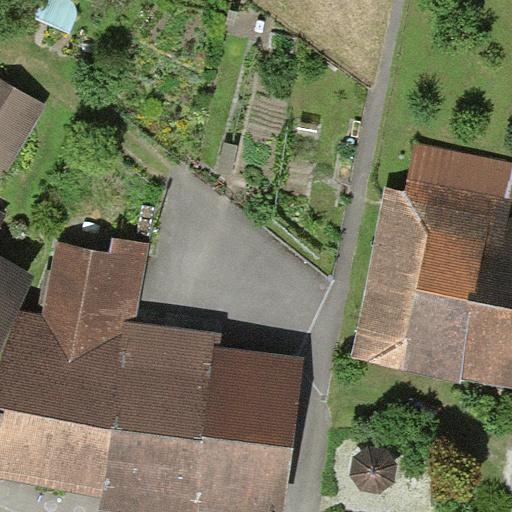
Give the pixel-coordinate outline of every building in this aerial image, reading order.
[(0,193),(47,106),(0,80),(0,359),(7,347),(25,313),(41,283),(0,261),(0,230),(6,219),(0,215),(0,193)] [(511,163),(415,145),(405,195),(385,191),(351,363),(463,385),(464,379),(511,388),(511,163)] [(139,325),(149,244),(114,240),(111,256),(57,244),(42,315),(25,313),(7,347),(0,371),(0,481),(103,502),(125,322),(139,325)] [(139,325),(125,322),(103,502),(100,511),(196,511),(215,350),(221,351),(224,335),(170,329),(139,325)] [(221,351),(215,350),(196,511),(285,511),(303,360),(221,351)]
